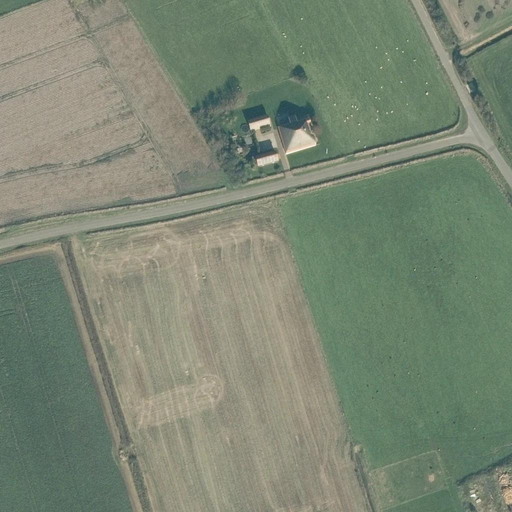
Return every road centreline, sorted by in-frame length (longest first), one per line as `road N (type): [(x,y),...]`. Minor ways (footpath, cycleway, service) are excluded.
road 1 (unclassified): [(0,246),(478,132)]
road 2 (unclassified): [(478,132),(414,0)]
